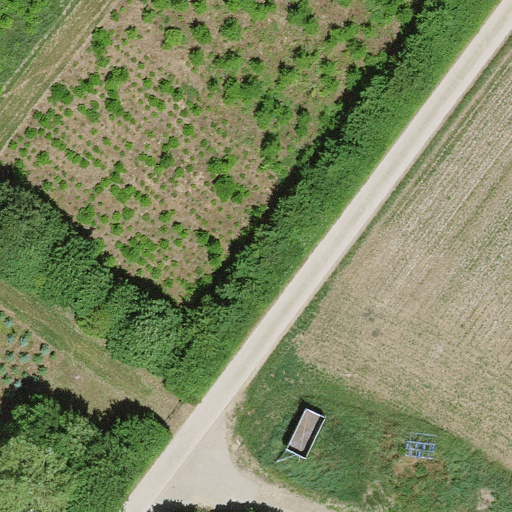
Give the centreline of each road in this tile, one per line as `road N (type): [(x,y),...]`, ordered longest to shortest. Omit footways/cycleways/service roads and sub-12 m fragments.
road 1 (track): [(511,5),(127,511)]
road 2 (track): [(161,466),(279,511)]
